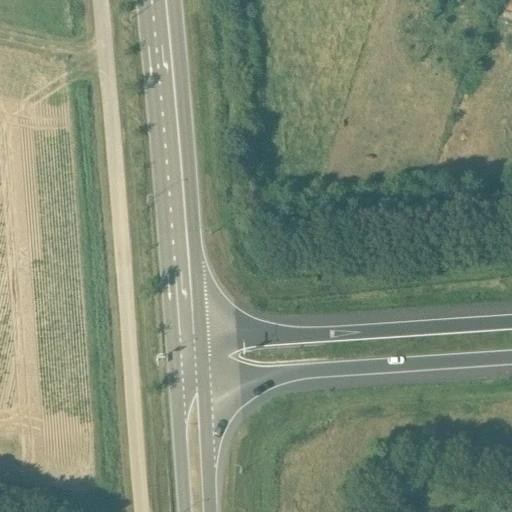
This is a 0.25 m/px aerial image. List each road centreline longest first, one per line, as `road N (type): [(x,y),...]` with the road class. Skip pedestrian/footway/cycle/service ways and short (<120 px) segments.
road 1 (unclassified): [(143,511),(99,0)]
road 2 (secondary): [(188,342),(157,0)]
road 3 (motorway): [(511,323),(188,342)]
road 4 (motorway): [(191,381),(511,358)]
road 5 (primary): [(198,511),(191,381)]
